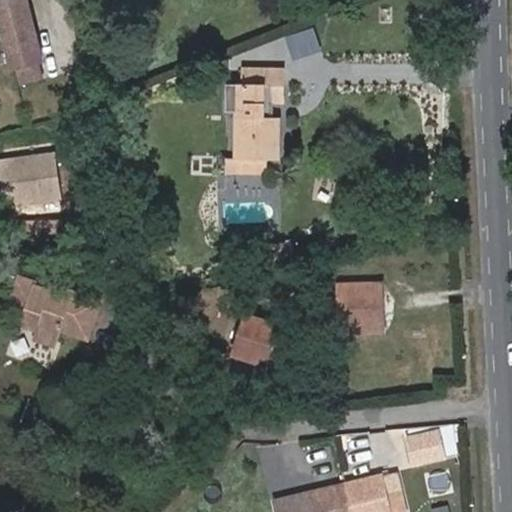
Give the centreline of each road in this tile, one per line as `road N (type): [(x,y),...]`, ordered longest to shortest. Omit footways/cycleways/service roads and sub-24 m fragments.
road 1 (tertiary): [(511,511),(490,0)]
road 2 (unknown): [(54,0),(104,178)]
road 3 (unknown): [(506,407),(327,430)]
